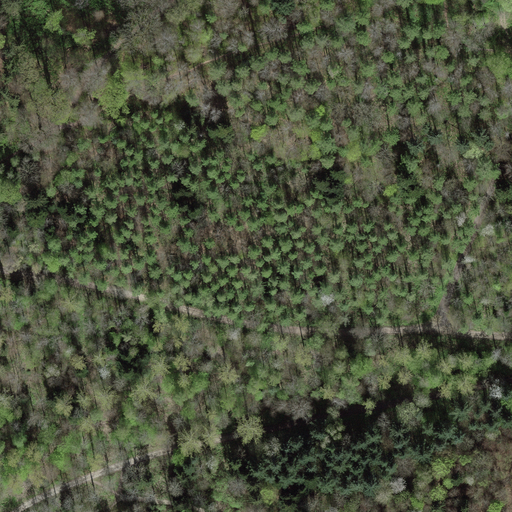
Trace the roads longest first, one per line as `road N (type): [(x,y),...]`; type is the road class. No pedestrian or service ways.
road 1 (track): [(511,334),(223,310),(94,267),(0,254)]
road 2 (track): [(511,379),(199,440),(54,488),(13,511)]
road 3 (track): [(446,327),(511,140)]
